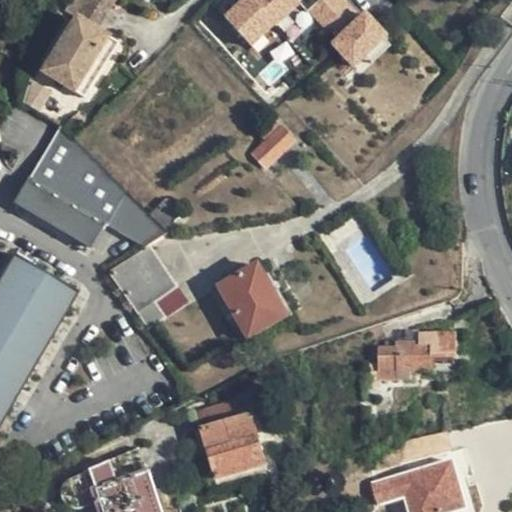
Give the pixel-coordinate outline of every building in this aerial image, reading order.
[(105,0),(86,0),(75,19),(92,30),(98,33),(116,5),(105,0)] [(247,0),(226,19),(252,46),(300,5),(307,13),(309,11),(338,41),(333,45),(354,67),(365,56),(384,39),(386,37),(365,15),(350,29),(344,23),(355,13),(341,0),(247,0)] [(84,96),(108,57),(86,42),(92,30),(75,19),(44,70),(84,96)] [(98,33),(92,30),(86,42),(108,57),(115,44),(98,33)] [(384,39),(365,56),(372,64),(391,46),(384,39)] [(111,118),(105,111),(96,120),(103,126),(111,118)] [(276,121),(261,135),(267,141),(255,152),(267,167),(295,141),(276,121)] [(105,225),(145,249),(168,233),(165,230),(149,214),(76,141),(66,132),(61,129),(17,204),(91,247),(105,225)] [(146,188),(140,195),(147,203),(153,196),(146,188)] [(165,198),(149,214),(165,230),(180,214),(165,198)] [(154,303),(175,287),(149,248),(113,271),(150,327),(164,318),(154,303)] [(0,277),(0,425),(78,293),(13,255),(0,277)] [(259,269),(223,289),(248,336),(284,316),(259,269)] [(186,302),(175,287),(154,303),(164,318),(186,302)] [(420,345),(413,345),(411,367),(416,367),(429,367),(430,355),(454,355),(454,336),(449,336),(449,326),(421,326),(421,333),(420,345)] [(383,350),(383,380),(401,381),(401,367),(411,367),(413,345),(408,345),(400,345),(400,343),(388,343),(387,350),(383,350)] [(296,358),(275,364),(278,380),(289,378),(295,377),(296,358)] [(401,381),(409,381),(411,367),(401,367),(401,381)] [(291,382),(289,378),(278,380),(280,402),(292,400),(292,398),(304,396),(302,382),(291,382)] [(246,400),(199,412),(217,477),(264,465),(246,400)] [(280,402),(282,417),(294,415),(292,400),(280,402)] [(446,433),(403,442),(393,444),(397,461),(449,451),(446,433)] [(160,511),(140,447),(68,478),(63,486),(62,496),(64,501),(67,505),(72,507),(78,509),(97,500),(101,511),(160,511)] [(456,511),(466,509),(451,461),(373,484),(378,506),(406,499),(410,511),(456,511)]
